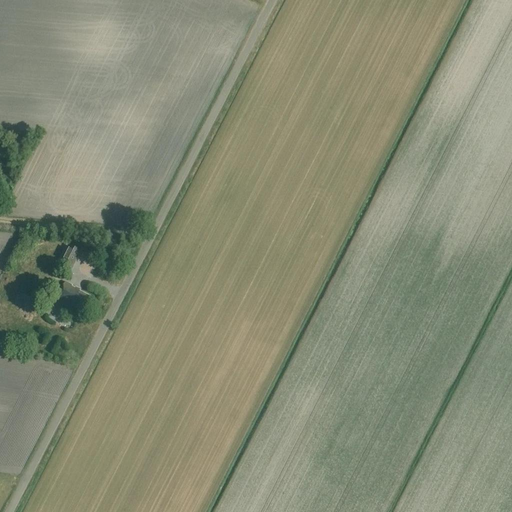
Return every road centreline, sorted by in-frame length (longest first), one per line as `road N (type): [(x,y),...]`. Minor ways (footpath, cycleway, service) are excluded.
road 1 (unclassified): [(9,511),(272,0)]
road 2 (track): [(150,236),(0,216)]
